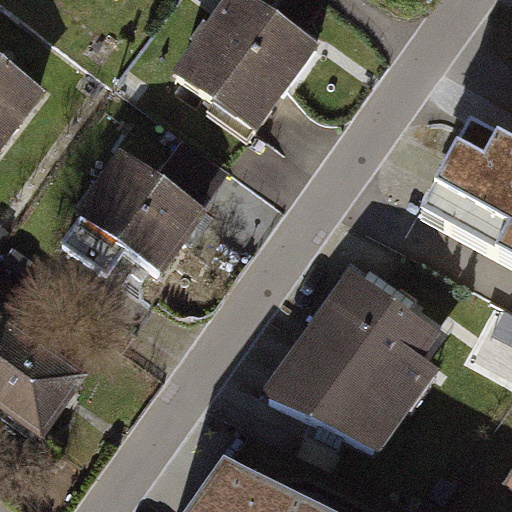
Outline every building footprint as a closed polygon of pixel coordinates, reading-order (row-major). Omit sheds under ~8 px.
[(346,0),(270,0),(207,84),(291,148),(382,27),(346,0)] [(239,0),(258,12),(265,0),(239,0)] [(0,39),(0,135),(29,158),(76,98),(0,39)] [(511,155),(484,140),(436,229),(511,270),(511,155)] [(160,170),(113,230),(191,290),(237,230),(160,170)] [(0,352),(29,309),(0,290),(0,352)] [(292,405),(379,461),(442,363),(355,307),(292,405)] [(0,352),(0,404),(21,418),(73,338),(29,309),(0,352)] [(295,511),(225,477),(199,511),(295,511)]
